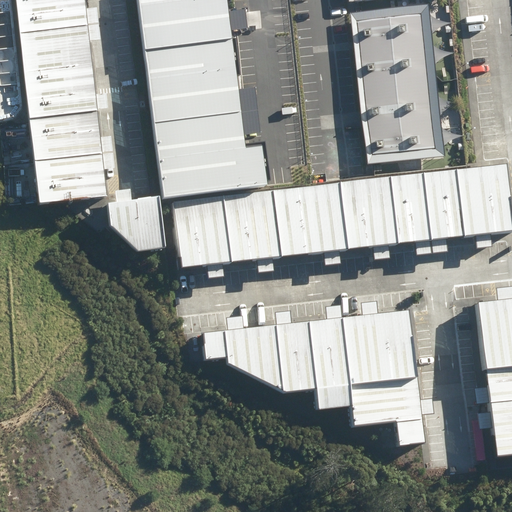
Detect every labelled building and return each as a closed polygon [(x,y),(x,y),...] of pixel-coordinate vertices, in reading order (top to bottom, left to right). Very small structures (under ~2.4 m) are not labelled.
[(83,0),(15,0),(19,32),(86,24),(85,15),(83,0)] [(228,0),(136,0),(162,196),(270,182),(264,137),(242,139),(228,33),(243,31),(240,8),(230,9),(228,0)] [(342,13),(360,160),(436,151),(418,4),(342,13)] [(95,102),(86,24),(19,32),(29,117),(96,110),(95,102)] [(96,110),(29,117),(34,161),(101,153),(100,144),(96,110)] [(101,153),(34,161),(38,202),(105,195),(102,162),(101,153)] [(490,232),(510,230),(503,162),(173,198),(178,248),(180,268),(207,265),(207,271),(208,278),(225,276),(224,269),(223,263),(257,259),(257,265),(258,272),(275,271),(274,263),(273,258),(324,252),(325,258),(326,265),(341,263),(340,256),(339,250),(374,246),(374,252),(375,259),(390,258),(389,250),(388,244),(415,241),(416,247),(417,254),(448,251),(447,244),(446,238),(477,235),(477,241),(478,247),(492,246),(491,239),(490,232)] [(134,251),(168,248),(160,195),(124,200),(107,202),(109,224),(134,251)] [(511,298),(479,303),(497,459),(511,457),(511,298)] [(398,448),(417,446),(404,312),(200,333),(203,362),(224,359),(280,393),(313,390),(315,410),(350,406),(352,427),(396,423),(398,448)]
